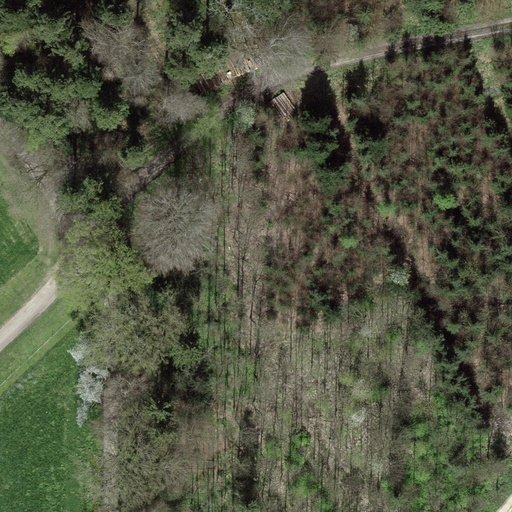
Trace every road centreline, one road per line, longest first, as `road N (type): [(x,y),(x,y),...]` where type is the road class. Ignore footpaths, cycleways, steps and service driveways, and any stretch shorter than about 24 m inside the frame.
road 1 (track): [(0,336),(234,100),(282,74),(511,23)]
road 2 (track): [(97,511),(87,245),(0,112)]
